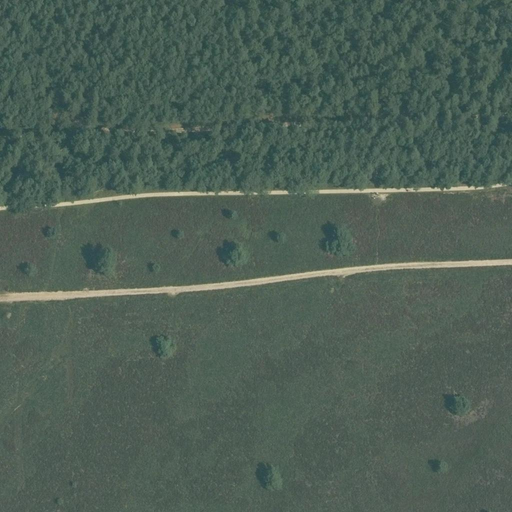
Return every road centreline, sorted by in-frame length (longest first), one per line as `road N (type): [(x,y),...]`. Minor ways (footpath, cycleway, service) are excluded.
road 1 (track): [(0,137),(61,124),(154,133),(511,115)]
road 2 (track): [(511,263),(0,299)]
road 3 (track): [(217,0),(267,125)]
